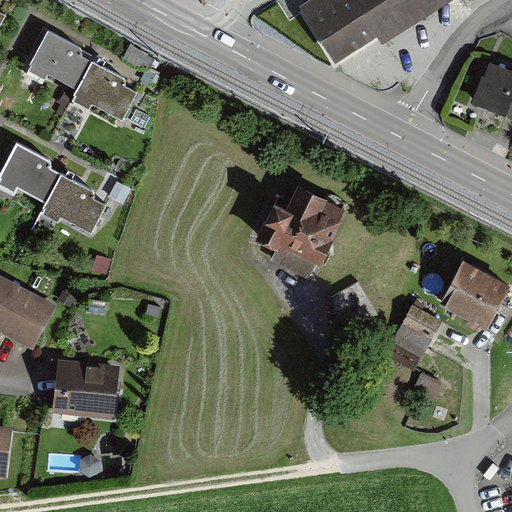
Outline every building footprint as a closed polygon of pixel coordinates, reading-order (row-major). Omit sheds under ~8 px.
[(0,0),(0,31),(3,26),(16,33),(27,11),(15,4),(6,0),(0,0)] [(312,0),(308,3),(342,58),(383,33),(388,42),(455,0),(312,0)] [(45,80),(50,70),(78,84),(97,45),(51,23),(33,58),(26,71),(45,80)] [(90,112),(95,102),(123,116),(142,77),(96,55),(78,90),(72,103),(90,112)] [(511,67),(493,60),(478,99),(511,112),(511,67)] [(0,186),(12,193),(17,183),(45,197),(64,158),(18,135),(0,171),(0,170),(0,186)] [(58,225),(63,215),(91,229),(110,190),(63,167),(46,202),(45,202),(39,216),(58,225)] [(352,203),(298,178),(271,238),(326,262),(352,203)] [(511,289),(511,279),(471,258),(448,302),(493,326),(511,289)] [(58,301),(2,268),(0,271),(0,335),(28,352),(58,301)] [(448,320),(415,303),(392,346),(425,364),(448,320)] [(124,358),(61,352),(55,407),(118,414),(124,358)] [(444,372),(430,371),(429,390),(442,391),(444,372)] [(17,412),(0,410),(0,473),(11,475),(17,412)]
